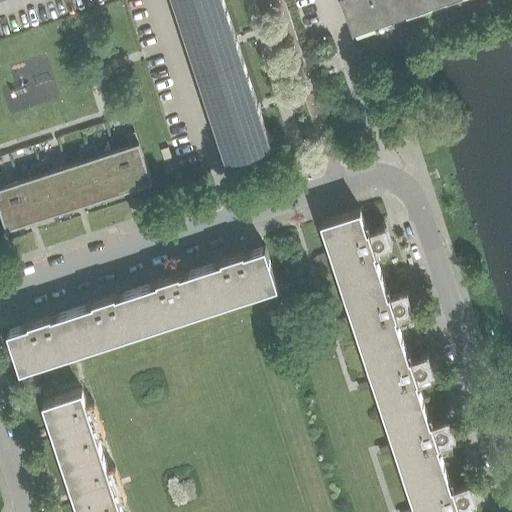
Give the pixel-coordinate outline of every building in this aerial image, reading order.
[(175,0),(183,23),(226,9),(222,0),(175,0)] [(343,0),(354,28),(379,19),(380,22),(394,18),(393,14),(406,10),(407,13),(433,5),(432,1),(434,0),(343,0)] [(248,76),(226,9),(183,23),(205,89),(248,76)] [(227,156),(270,142),(248,76),(205,89),(227,156)] [(126,132),(130,143),(137,141),(134,130),(126,132)] [(130,143),(113,149),(126,186),(150,178),(137,141),(130,143)] [(86,146),(89,157),(98,154),(94,143),(86,146)] [(78,148),(82,159),(89,157),(86,146),(78,148)] [(98,154),(89,157),(102,194),(126,186),(113,149),(98,154)] [(82,159),(66,164),(78,202),(102,194),(89,157),(82,159)] [(38,161),(42,172),(50,170),(46,159),(38,161)] [(30,164),(34,175),(42,172),(38,161),(30,164)] [(50,170),(42,172),(54,210),(78,202),(66,164),(50,170)] [(34,175),(18,180),(30,218),(54,210),(42,172),(34,175)] [(2,185),(0,185),(0,207),(6,226),(30,218),(18,180),(2,185)] [(342,286),(381,273),(360,209),(321,221),(330,251),(315,256),(318,262),(318,263),(332,258),(342,286)] [(277,286),(277,285),(265,247),(201,268),(213,307),(242,297),(244,303),(249,302),(247,295),(277,286)] [(201,268),(136,289),(149,328),(178,318),(180,324),(185,323),(183,317),(213,307),(201,268)] [(363,351),(402,338),(381,273),(342,286),(351,315),(336,320),(337,320),(339,327),(354,322),(363,351)] [(136,289),(72,310),(85,349),(114,339),(116,345),(121,344),(119,338),(149,328),(136,289)] [(55,359),(85,349),(72,310),(8,331),(20,370),(50,360),(52,366),(57,365),(55,359)] [(384,415),(424,402),(402,338),(363,351),(373,379),(358,384),(360,391),(375,386),(384,415)] [(44,401),(65,466),(103,453),(93,424),(99,422),(97,417),(91,419),(82,389),(44,401)] [(406,480),(445,467),(424,402),(384,415),(394,443),(379,448),(381,455),(396,450),(406,480)] [(103,453),(65,466),(79,511),(121,511),(114,488),(120,486),(118,481),(112,483),(103,453)] [(459,511),(445,467),(406,480),(415,508),(401,511),(459,511)]
